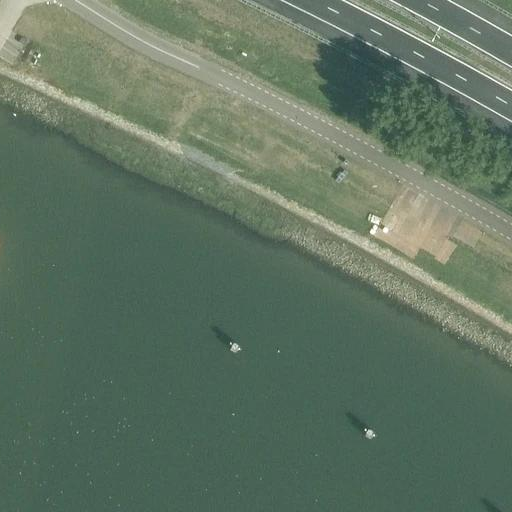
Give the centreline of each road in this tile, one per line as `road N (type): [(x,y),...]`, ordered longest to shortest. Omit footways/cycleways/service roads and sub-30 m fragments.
road 1 (unclassified): [(511,232),(72,0)]
road 2 (motorway): [(306,0),(511,107)]
